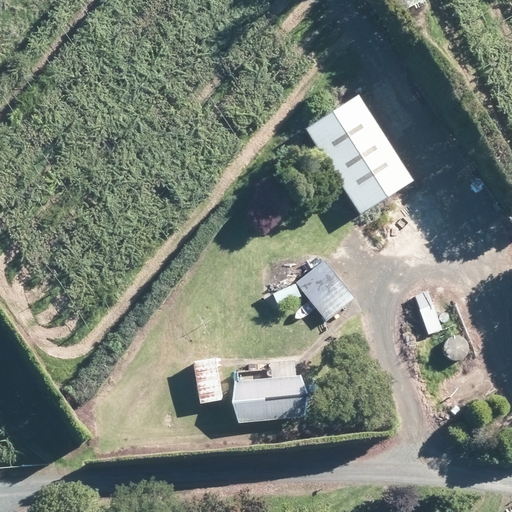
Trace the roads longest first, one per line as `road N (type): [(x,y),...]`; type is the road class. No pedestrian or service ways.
road 1 (unknown): [(409,452),(401,356),(432,159),(412,89),(363,0)]
road 2 (unknown): [(409,452),(203,456),(0,473)]
